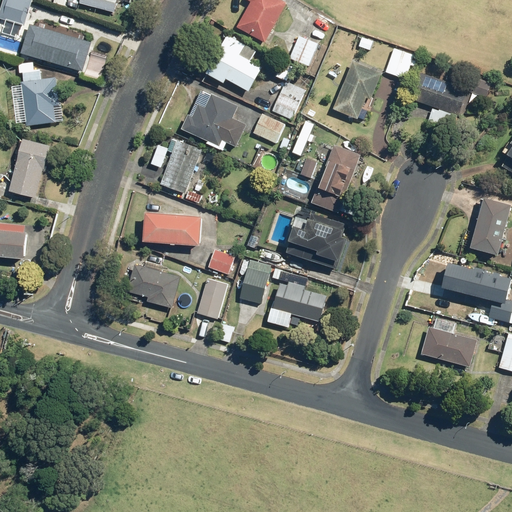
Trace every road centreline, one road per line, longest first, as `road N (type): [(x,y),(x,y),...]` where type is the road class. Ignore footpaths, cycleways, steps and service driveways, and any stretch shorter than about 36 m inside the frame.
road 1 (residential): [(72,323),(68,303),(109,147),(181,0)]
road 2 (residential): [(72,323),(91,338),(345,405)]
road 3 (residential): [(345,405),(418,180)]
road 4 (residential): [(345,405),(511,450)]
